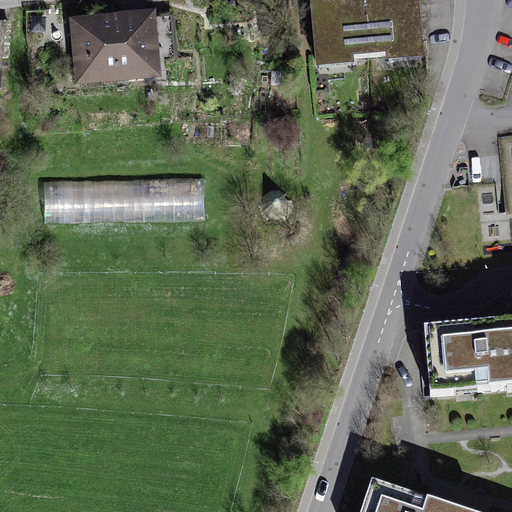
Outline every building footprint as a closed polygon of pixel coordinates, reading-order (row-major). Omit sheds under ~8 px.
[(415,64),(409,0),(301,0),(307,73),(415,64)] [(160,83),(155,19),(68,26),(73,90),(160,83)] [(0,88),(7,88),(8,28),(0,27),(0,88)] [(509,215),(511,214),(511,151),(503,152),(509,215)] [(172,219),(204,217),(203,181),(170,182),(172,219)] [(419,406),(511,398),(511,321),(478,325),(412,331),(419,406)] [(442,511),(431,508),(363,486),(354,511),(442,511)]
